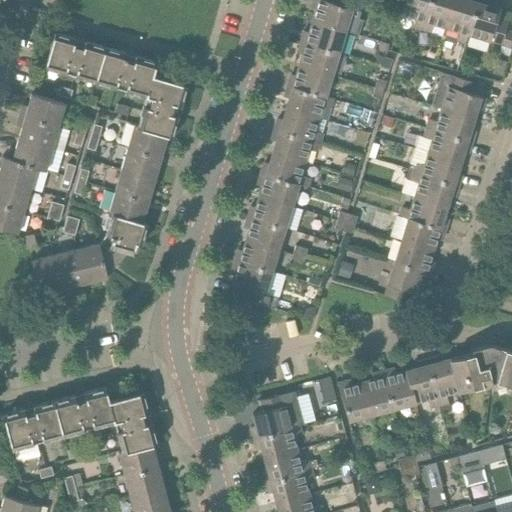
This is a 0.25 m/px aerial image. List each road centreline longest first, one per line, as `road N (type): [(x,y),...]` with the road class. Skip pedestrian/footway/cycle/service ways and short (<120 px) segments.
road 1 (tertiary): [(174,331),(182,271),(263,0)]
road 2 (residential): [(183,375),(300,344),(341,355),(443,329)]
road 3 (residential): [(443,329),(511,106)]
road 4 (residential): [(174,331),(0,360)]
road 5 (tertiary): [(225,511),(183,375)]
